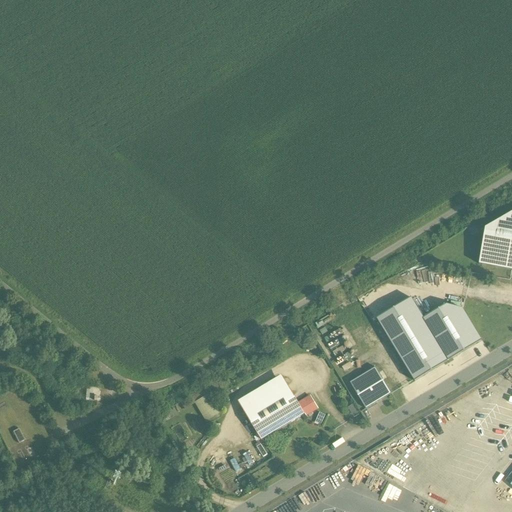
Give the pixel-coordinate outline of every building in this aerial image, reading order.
[(511,213),(485,227),(479,265),(511,271),(511,270),(511,213)] [(414,380),(415,382),(448,361),(424,319),(413,299),(378,320),(414,380)] [(424,319),(448,361),(482,341),(464,310),(448,306),(424,319)] [(376,368),(351,383),(366,409),(382,399),(391,394),(392,394),(376,368)] [(239,402),(243,409),(286,383),(282,376),(239,402)] [(286,383),(243,409),(260,441),(305,414),(286,383)] [(86,400),(99,401),(100,389),(87,388),(86,400)] [(209,394),(194,403),(207,425),(222,416),(209,394)] [(353,405),(348,408),(354,418),(359,415),(353,405)]
